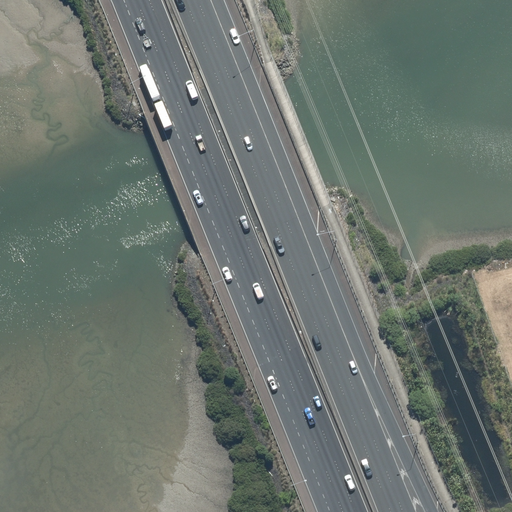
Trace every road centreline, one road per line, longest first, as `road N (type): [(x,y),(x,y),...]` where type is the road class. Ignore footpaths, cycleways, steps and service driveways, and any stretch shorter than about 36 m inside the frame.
road 1 (motorway): [(333,460),(149,0)]
road 2 (motorway): [(186,0),(369,453)]
